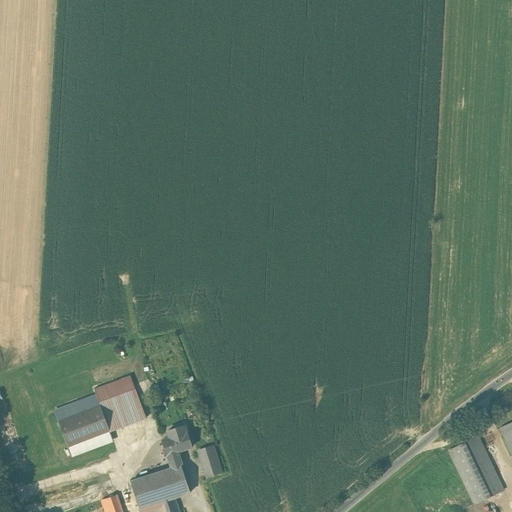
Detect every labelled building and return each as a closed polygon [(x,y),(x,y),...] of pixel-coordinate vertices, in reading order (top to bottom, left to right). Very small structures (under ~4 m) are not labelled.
[(130,376),(94,389),(97,396),(99,403),(135,390),(130,376)] [(135,390),(99,403),(109,431),(110,431),(146,418),(135,390)] [(97,396),(55,412),(68,446),(68,447),(109,431),(99,403),(97,396)] [(511,421),(500,428),(511,452),(511,421)] [(185,425),(167,431),(169,438),(162,440),(167,455),(168,455),(172,468),(181,465),(177,452),(192,447),(185,425)] [(109,431),(68,447),(68,446),(68,447),(72,456),(113,442),(110,431),(109,431)] [(480,437),(450,451),(474,504),(504,490),(480,437)] [(215,452),(200,456),(206,477),(221,472),(215,452)] [(172,468),(131,481),(140,509),(174,498),(190,492),(181,465),(172,468)] [(122,511),(116,495),(101,500),(105,511),(122,511)] [(178,511),(174,498),(140,509),(140,511),(178,511)]
